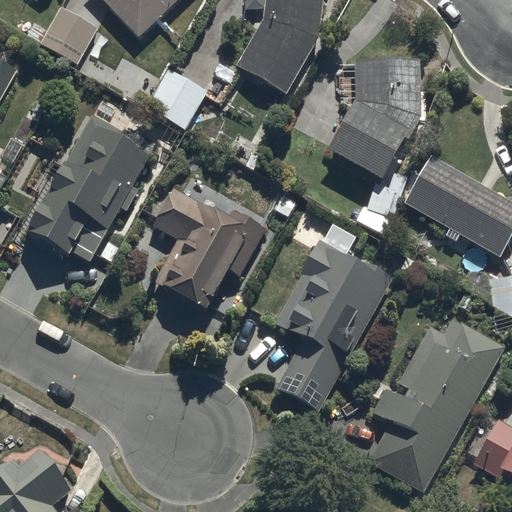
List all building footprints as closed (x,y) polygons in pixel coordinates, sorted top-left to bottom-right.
[(185,0),(103,0),(142,41),(185,0)] [(275,0),(272,30),(246,74),(293,102),(319,58),(327,0),(275,0)] [(99,32),(63,15),(47,47),(83,64),(99,32)] [(0,108),(20,73),(0,62),(0,108)] [(363,110),(337,155),(386,183),(423,121),(422,66),(363,67),(363,110)] [(209,97),(174,78),(155,113),(191,132),(209,97)] [(154,161),(95,127),(33,234),(72,257),(91,224),(110,235),(154,161)] [(511,238),(511,209),(432,167),(410,207),(502,256),(511,238)] [(0,200),(8,185),(0,180),(0,200)] [(375,186),(366,212),(386,219),(395,193),(375,186)] [(189,246),(167,288),(217,314),(235,279),(249,287),(274,240),(239,222),(235,230),(180,201),(164,233),(189,246)] [(316,345),(288,400),(320,417),(389,284),(328,252),(288,330),(316,345)] [(511,282),(493,286),(497,310),(511,317),(511,282)] [(219,320),(194,319),(193,337),(218,339),(219,320)] [(427,496),(501,359),(455,335),(450,345),(436,337),(401,402),(390,397),(378,419),(402,432),(381,471),(427,496)] [(511,431),(506,428),(483,469),(506,481),(496,500),(511,508),(511,431)] [(0,511),(52,511),(71,499),(44,460),(24,474),(21,470),(0,484),(0,511)]
